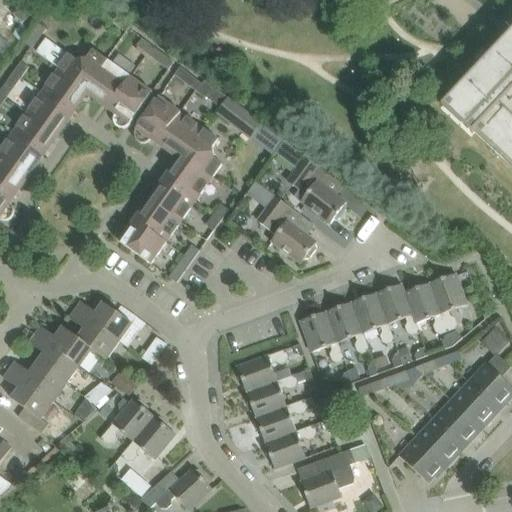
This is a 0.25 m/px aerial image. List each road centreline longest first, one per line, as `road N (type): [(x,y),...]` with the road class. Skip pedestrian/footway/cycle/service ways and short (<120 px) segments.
road 1 (residential): [(58,288),(109,218),(123,218),(154,170),(84,124),(30,200),(34,217),(0,267)]
road 2 (unclassified): [(199,344),(212,327),(418,259)]
road 3 (unclassified): [(272,511),(200,441),(199,344)]
road 4 (unclassified): [(199,344),(103,279),(58,288)]
